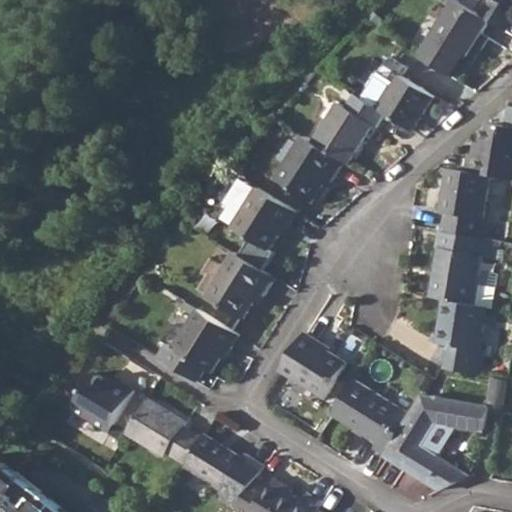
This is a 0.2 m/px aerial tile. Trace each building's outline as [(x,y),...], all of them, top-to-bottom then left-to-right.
[(458,0),(457,0),(422,56),(451,74),(465,53),(468,55),(491,20),(482,14),(458,0)] [(511,0),(490,0),(482,14),(491,20),(508,30),(511,24),(511,0)] [(363,99),(383,112),(413,131),(433,97),(400,76),(393,87),(377,77),(363,99)] [(338,102),(313,141),(345,161),(347,162),(371,122),(375,124),(383,112),(363,99),(352,92),(344,105),(338,102)] [(469,155),(466,172),(490,177),(511,180),(511,128),(489,125),(487,131),(483,131),(478,157),(469,155)] [(313,141),(304,136),(277,179),(311,200),(328,176),(333,178),(345,161),(313,141)] [(448,214),(445,231),(487,239),(490,221),(483,221),(490,177),(466,172),(450,169),(442,212),(448,214)] [(298,211),(259,187),(233,229),(268,251),(286,223),(289,225),(298,211)] [(439,248),(430,297),(445,300),(476,305),(487,308),(491,309),(495,288),(477,284),(483,256),(496,258),(499,242),(487,239),(445,231),(439,230),(436,248),(439,248)] [(276,278),(235,252),(207,296),(241,319),(259,292),(264,296),(276,278)] [(476,305),(445,300),(437,344),(449,346),(446,368),(480,375),(484,352),(479,351),(487,308),(476,305)] [(240,335),(200,309),(175,347),(170,344),(161,357),(198,381),(206,368),(212,372),(227,347),(231,349),(240,335)] [(308,332),(285,368),(328,396),(350,362),(319,343),(321,340),(308,332)] [(119,384),(100,371),(68,420),(83,429),(92,416),(112,428),(108,433),(122,442),(128,432),(150,398),(122,380),(119,384)] [(355,378),(333,413),(378,441),(375,447),(388,455),(414,414),(355,378)] [(414,414),(388,455),(441,489),(457,481),(464,469),(424,444),(438,422),(484,431),(489,408),(427,394),(414,414)] [(150,398),(128,432),(166,456),(169,454),(186,465),(204,439),(186,426),(189,422),(150,398)] [(204,439),(186,465),(224,489),(220,495),(240,508),(259,478),(267,465),(248,453),(244,459),(206,435),(204,439)] [(0,511),(58,511),(1,468),(0,469),(0,511)] [(240,508),(239,510),(241,511),(316,511),(322,504),(306,494),(302,502),(289,494),(272,484),(270,486),(259,478),(240,508)]
